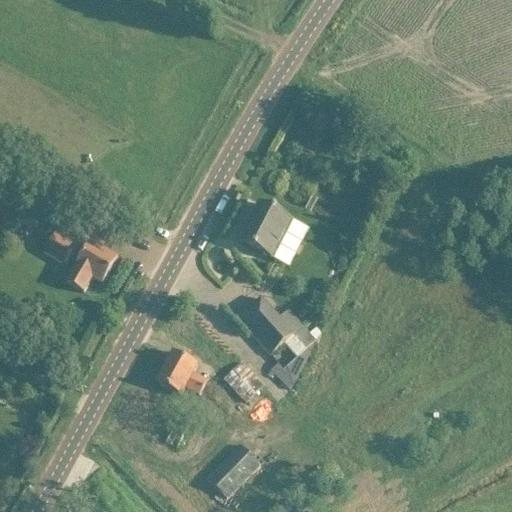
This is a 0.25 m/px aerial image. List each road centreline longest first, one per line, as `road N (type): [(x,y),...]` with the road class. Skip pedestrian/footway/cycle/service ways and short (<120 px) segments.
road 1 (tertiary): [(33,511),(325,0)]
road 2 (track): [(287,55),(171,0)]
